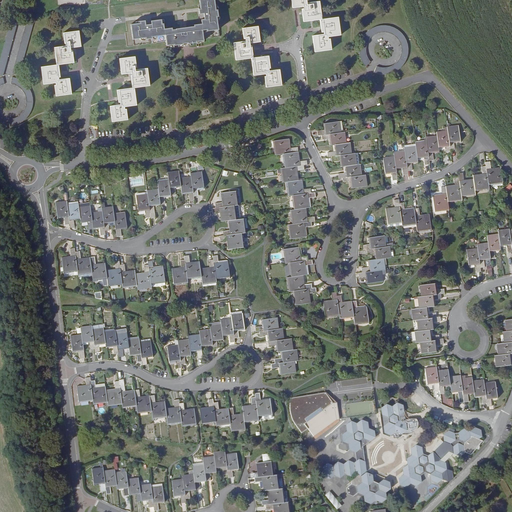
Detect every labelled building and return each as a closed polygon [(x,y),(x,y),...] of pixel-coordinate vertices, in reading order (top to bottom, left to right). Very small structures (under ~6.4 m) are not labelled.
[(162,21),(162,17),(151,18),(151,20),(145,20),(145,16),(141,17),(141,19),(136,19),(136,20),(131,20),(132,35),(140,34),(145,34),(145,35),(152,35),(152,33),(158,32),(165,32),(166,44),(169,44),(174,44),(178,43),(183,43),(183,41),(188,41),(188,42),(193,42),(193,41),(197,40),(204,39),(204,30),(204,28),(208,28),(208,29),(219,28),(219,21),(218,15),(219,15),(219,8),(217,8),(217,2),(216,0),(201,0),(201,2),(201,7),(199,7),(200,12),(204,12),(205,18),(202,18),(202,22),(194,23),(194,25),(172,27),(172,25),(164,26),(164,21),(162,21)] [(308,0),(307,0),(290,0),(291,7),(304,6),(304,8),(304,13),(303,14),(303,21),(319,19),(320,27),(323,27),(324,32),(324,34),(312,36),(314,52),(331,50),(330,39),(328,39),(327,37),(341,35),(339,27),(338,17),(322,19),(321,9),(320,1),(306,3),(306,1),(308,0)] [(0,73),(2,74),(17,20),(10,21),(0,56),(0,73)] [(32,24),(25,22),(12,72),(19,73),(32,24)] [(365,66),(370,62),(366,58),(365,56),(365,53),(364,51),(364,49),(364,46),(365,44),(366,42),(367,40),(368,38),(370,36),(372,34),(373,33),(377,32),(379,31),(381,31),(386,31),(387,31),(389,32),(391,33),(392,34),(395,36),(397,38),(398,39),(400,42),(400,44),(401,47),(401,50),(400,53),(400,56),(398,58),(397,61),(395,63),(392,64),(390,66),(388,66),(386,67),(384,67),(382,67),(380,67),(378,67),(376,66),(375,66),(373,72),(379,73),(384,74),(389,73),(393,71),(397,69),(400,67),(403,63),(405,59),(407,55),(407,50),(407,46),(406,42),(404,37),(403,35),(399,31),(395,28),(390,25),(384,24),(379,25),(374,26),(370,28),(366,31),(364,33),(361,37),(359,42),(358,46),(358,49),(358,54),(360,59),(363,64),(365,66)] [(261,41),(259,26),(244,28),(245,38),(246,38),(247,40),(234,42),(236,60),(252,58),(254,76),(265,74),(266,77),(264,77),(266,87),(282,85),(280,69),(268,70),(268,68),(268,63),(270,62),(269,55),(254,57),(253,50),(251,50),(250,45),(250,42),(261,41)] [(80,45),(78,29),(63,31),(64,42),(66,42),(66,44),(54,46),(56,63),(41,65),(43,82),(55,81),(56,83),(54,84),(55,94),(71,92),(69,76),(58,77),(58,75),(57,70),(59,70),(58,63),(74,61),(73,54),(71,54),(70,48),(70,46),(80,45)] [(134,54),(118,56),(120,72),(131,70),(131,72),(132,78),(131,78),(131,85),(116,87),(117,95),(119,95),(120,99),(120,102),(109,104),(111,119),(127,117),(126,107),(124,107),(123,104),(136,102),(133,85),(148,83),(146,66),(134,68),(134,64),(135,64),(134,54)] [(12,75),(12,81),(16,83),(18,84),(21,86),(23,89),(25,91),(26,93),(26,95),(27,98),(27,101),(26,103),(26,105),(25,107),(24,109),(23,111),(20,113),(18,115),(16,116),(14,117),(11,117),(9,117),(10,124),(12,124),(16,123),(20,121),(23,119),(26,117),(28,114),(30,110),(32,106),(33,102),(33,98),(32,94),(31,89),(28,85),(26,82),(22,78),(17,76),(14,75),(12,75)] [(217,129),(233,126),(231,117),(204,122),(206,131),(217,129)] [(317,131),(317,135),(341,132),(340,121),(322,123),(323,130),(317,131)] [(460,142),(458,125),(447,126),(448,130),(450,150),(455,149),(454,143),(460,142)] [(450,150),(448,130),(436,131),(437,135),(439,149),(445,148),(446,154),(451,154),(450,150)] [(346,143),(345,131),(343,132),(341,132),(321,135),(322,139),(328,138),(329,145),(333,145),(346,143)] [(439,149),(437,135),(426,137),(426,140),(429,160),(434,160),(433,153),(439,153),(439,149)] [(271,140),(274,154),(281,153),(298,151),(297,146),(290,147),(289,138),(271,140)] [(429,160),(426,140),(415,142),(415,143),(416,145),(417,159),(424,159),(424,161),(425,165),(429,164),(429,160)] [(351,153),(350,142),(346,143),(333,145),(334,151),(327,152),(328,156),(332,156),(351,153)] [(417,159),(416,145),(404,147),(405,148),(405,151),(408,172),(412,171),(411,164),(418,163),(418,161),(417,159)] [(307,164),(307,160),(299,161),(298,151),(281,153),(283,167),(303,165),(307,164)] [(408,172),(405,151),(394,152),(394,156),(396,170),(402,169),(403,175),(408,175),(408,172)] [(357,164),(355,153),(351,153),(332,156),(332,161),(338,160),(339,166),(343,166),(357,164)] [(396,170),(394,156),(383,157),(385,175),(392,174),(392,180),(397,180),(396,170)] [(503,184),(501,168),(492,169),(491,161),(486,162),(486,165),(487,171),(489,186),(503,184)] [(362,175),(360,164),(357,164),(343,166),(344,172),(338,173),(338,178),(343,177),(362,175)] [(298,180),(297,170),(304,169),(303,165),(283,167),(279,168),(281,182),(285,182),(298,180)] [(489,186),(487,171),(486,165),(482,166),(482,173),(473,175),(474,178),(475,191),(489,190),(489,186)] [(180,178),(180,176),(179,171),(168,172),(169,178),(169,179),(169,182),(171,196),(176,196),(175,189),(181,188),(180,178)] [(204,189),(202,172),(191,173),(192,176),(192,177),(194,197),(198,196),(198,190),(204,189)] [(475,191),(474,178),(464,180),(463,173),(459,173),(459,177),(462,197),(476,196),(475,191)] [(367,186),(366,174),(362,175),(343,177),(343,182),(349,181),(350,188),(367,186)] [(194,197),(192,177),(180,178),(181,188),(182,195),(189,195),(189,201),(195,200),(194,197)] [(462,201),(459,177),(454,178),(455,185),(446,186),(448,203),(462,201)] [(171,196),(169,182),(169,179),(158,181),(159,188),(159,195),(161,205),(166,204),(165,198),(171,197),(171,196)] [(311,192),(310,188),(303,189),(302,179),(298,180),(285,182),(287,196),(290,195),(311,192)] [(449,210),(446,186),(441,187),(442,194),(433,195),(435,212),(449,210)] [(161,205),(159,195),(159,188),(148,190),(148,193),(149,204),(151,217),(151,218),(156,217),(155,207),(161,206),(161,205)] [(240,204),(239,190),(221,192),(222,202),(215,203),(216,207),(240,204)] [(309,207),(308,198),(309,197),(315,197),(314,192),(311,192),(290,195),(292,209),(306,207),(309,207)] [(151,217),(149,204),(148,193),(137,195),(139,212),(146,211),(147,218),(151,217)] [(399,201),(399,199),(394,200),(395,206),(385,208),(388,225),(402,223),(399,201)] [(69,223),(67,208),(67,203),(66,200),(55,201),(57,218),(64,218),(65,224),(69,223)] [(416,225),(414,207),(405,208),(405,206),(404,201),(399,201),(402,223),(402,227),(416,225)] [(78,203),(78,202),(67,203),(67,208),(69,223),(70,227),(75,226),(75,220),(80,219),(80,216),(79,206),(78,203)] [(93,228),(90,204),(79,206),(80,216),(80,219),(81,222),(88,222),(88,229),(93,228)] [(113,213),(112,205),(105,206),(101,207),(102,210),(102,213),(105,230),(109,230),(109,224),(115,223),(113,213)] [(239,219),(237,205),(216,207),(213,208),(214,212),(220,211),(221,221),(229,220),(231,220),(239,219)] [(311,221),(315,221),(314,216),(307,217),(306,207),(292,209),(289,210),(290,224),(311,221)] [(432,231),(429,214),(420,215),(419,208),(414,208),(416,225),(417,226),(417,233),(432,231)] [(105,230),(102,213),(102,210),(97,211),(91,212),(93,228),(93,229),(100,228),(101,235),(105,234),(105,230)] [(127,229),(125,212),(113,213),(115,223),(117,236),(122,236),(121,229),(127,229)] [(248,232),(246,220),(246,218),(231,220),(229,220),(230,230),(223,230),(223,235),(239,233),(244,232),(248,232)] [(306,236),(305,227),(312,226),(311,221),(290,224),(287,225),(288,238),(306,236)] [(509,229),(509,228),(498,230),(499,234),(500,247),(507,247),(508,253),(511,252),(511,249),(510,232),(509,229)] [(244,232),(239,233),(223,235),(220,235),(220,240),(228,239),(229,249),(246,247),(244,232)] [(500,247),(499,234),(487,235),(488,243),(491,259),(495,258),(494,252),(501,251),(500,247)] [(362,245),(363,250),(366,249),(387,246),(385,235),(368,237),(369,244),(362,245)] [(491,260),(488,243),(477,244),(478,248),(480,268),(485,267),(484,261),(491,260)] [(77,267),(74,246),(70,247),(70,251),(71,254),(61,255),(64,273),(77,270),(77,267)] [(282,249),(283,263),(288,262),(308,260),(307,255),(300,256),(299,246),(282,249)] [(392,257),(390,246),(387,246),(366,249),(367,254),(374,253),(375,259),(384,258),(392,257)] [(480,268),(478,248),(466,249),(469,267),(476,266),(476,273),(481,272),(480,268)] [(92,273),(90,256),(80,257),(79,249),(75,250),(77,267),(77,270),(78,275),(92,273)] [(202,278),(201,268),(200,261),(190,262),(190,254),(184,255),(185,259),(186,267),(188,280),(202,278)] [(230,278),(228,261),(219,262),(218,254),(213,255),(214,259),(214,264),(216,275),(216,279),(230,278)] [(106,269),(106,265),(105,261),(95,263),(95,260),(94,255),(90,256),(92,273),(93,278),(93,280),(98,280),(107,279),(106,269)] [(386,269),(384,258),(375,259),(367,260),(368,266),(361,267),(362,272),(382,269),(386,269)] [(151,281),(151,284),(165,283),(163,266),(154,267),(153,264),(153,259),(148,260),(148,263),(151,281)] [(188,280),(186,267),(185,259),(181,259),(182,267),(172,268),(174,286),(188,284),(188,281),(188,280)] [(216,279),(216,275),(214,264),(214,259),(209,259),(210,267),(201,268),(202,278),(202,279),(203,286),(217,284),(216,279)] [(307,274),(305,264),(312,263),(312,259),(308,260),(288,262),(289,276),(303,275),(307,274)] [(120,263),(119,260),(115,261),(116,267),(106,269),(107,279),(108,280),(108,285),(108,286),(122,284),(121,276),(120,263)] [(137,286),(136,277),(135,272),(135,269),(125,270),(124,263),(120,263),(121,276),(122,284),(123,288),(137,286)] [(151,281),(148,263),(144,264),(145,271),(135,272),(136,277),(137,286),(137,290),(152,288),(151,284),(151,281)] [(383,281),(382,269),(362,272),(358,272),(359,277),(365,277),(366,283),(383,281)] [(304,284),(303,275),(289,276),(286,277),(287,291),(291,291),(312,288),(311,283),(304,284)] [(420,285),(421,296),(441,294),(445,293),(444,288),(438,289),(437,283),(420,285)] [(311,302),(309,293),(316,292),(316,287),(312,288),(291,291),(293,305),(311,302)] [(337,295),(336,292),(331,292),(332,299),(323,301),(325,318),(339,316),(337,295)] [(436,306),(435,299),(442,298),(441,294),(421,296),(417,296),(419,308),(429,307),(436,306)] [(354,318),(351,301),(342,302),(341,295),(337,295),(339,316),(340,320),(354,318)] [(369,324),(368,317),(371,317),(371,313),(370,313),(367,313),(367,311),(366,306),(365,307),(357,308),(357,306),(356,300),(351,301),(354,318),(355,326),(369,324)] [(436,317),(436,312),(429,313),(429,307),(419,308),(411,309),(413,320),(417,319),(436,317)] [(245,330),(243,313),(231,314),(232,318),(232,320),(235,338),(239,337),(238,331),(245,330)] [(435,328),(434,321),(441,320),(440,316),(436,317),(417,319),(418,331),(431,329),(435,328)] [(279,328),(278,317),(261,319),(262,326),(255,326),(256,331),(260,331),(279,328)] [(235,342),(232,320),(232,318),(221,319),(221,323),(222,327),(223,337),(230,336),(231,342),(235,342)] [(222,327),(221,323),(210,324),(211,328),(212,341),(213,348),(218,348),(217,341),(224,340),(223,337),(222,327)] [(95,348),(92,329),(92,328),(92,325),(81,326),(82,334),(83,341),(83,344),(89,343),(90,349),(95,348)] [(104,331),(103,327),(92,328),(92,329),(95,348),(95,351),(96,353),(100,352),(99,345),(106,344),(105,338),(104,331)] [(212,341),(211,328),(199,330),(200,334),(202,347),(208,346),(209,353),(214,352),(213,348),(212,341)] [(285,339),(283,328),(260,331),(260,335),(267,335),(267,341),(285,339)] [(118,353),(116,339),(116,333),(116,332),(115,329),(104,331),(105,338),(106,344),(106,348),(113,347),(114,354),(118,353)] [(432,336),(431,329),(418,331),(414,331),(416,343),(420,342),(439,339),(439,335),(432,336)] [(511,330),(506,331),(503,332),(504,343),(511,342),(511,330)] [(128,339),(127,332),(116,333),(116,339),(118,353),(119,357),(123,356),(122,350),(129,349),(128,339)] [(83,344),(83,341),(82,334),(70,335),(73,352),(79,352),(80,358),(85,357),(83,346),(83,344)] [(202,347),(200,334),(189,335),(189,339),(190,349),(191,352),(198,352),(198,358),(203,357),(203,353),(202,347)] [(142,361),(140,342),(139,340),(139,338),(128,339),(129,349),(130,350),(130,356),(137,355),(138,362),(142,361)] [(293,350),(292,338),(285,339),(268,341),(269,346),(276,345),(276,352),(280,351),(293,350)] [(190,349),(189,339),(178,341),(178,344),(180,356),(181,364),(186,364),(185,357),(191,356),(191,352),(190,349)] [(438,351),(438,344),(444,343),(443,339),(439,339),(420,342),(421,353),(438,351)] [(153,357),(151,340),(140,342),(142,361),(143,365),(147,364),(146,358),(153,357)] [(511,353),(511,342),(504,343),(497,344),(498,355),(511,353)] [(180,356),(178,344),(174,345),(167,346),(169,363),(176,362),(177,369),(182,368),(181,364),(180,356)] [(299,360),(298,349),(293,350),(280,351),(281,358),(275,359),(275,363),(295,361),(299,360)] [(511,353),(498,355),(495,355),(496,367),(511,364),(511,353)] [(296,372),(295,361),(275,363),(271,364),(272,369),(278,368),(279,374),(296,372)] [(439,385),(436,367),(425,368),(428,385),(434,384),(435,391),(440,391),(439,385)] [(451,386),(449,377),(449,376),(448,369),(437,370),(439,385),(440,391),(440,394),(445,393),(444,387),(451,386)] [(463,390),(461,375),(449,376),(449,377),(451,386),(451,394),(458,393),(459,399),(464,398),(463,390)] [(90,381),(90,378),(90,377),(85,378),(86,385),(77,386),(79,403),(93,401),(90,381)] [(473,381),(472,377),(461,379),(463,390),(464,398),(464,402),(469,402),(468,395),(475,394),(473,381)] [(487,403),(485,383),(484,383),(484,379),(473,381),(475,394),(475,398),(482,397),(483,403),(487,403)] [(106,390),(105,386),(96,387),(95,380),(90,381),(93,401),(93,405),(108,403),(106,390)] [(119,385),(119,380),(114,381),(115,389),(106,390),(108,403),(108,407),(122,405),(119,385)] [(498,399),(495,382),(484,383),(485,383),(487,403),(488,406),(492,406),(491,399),(498,399)] [(134,390),(134,389),(125,391),(124,383),(119,385),(122,405),(123,409),(137,407),(134,390)] [(152,412),(150,395),(140,397),(139,389),(134,390),(137,407),(137,409),(138,414),(152,412)] [(273,416),(271,398),(262,399),(261,392),(256,393),(256,397),(257,402),(259,418),(273,416)] [(328,393),(290,397),(291,412),(293,414),(294,421),(301,432),(308,428),(315,439),(322,435),(340,423),(337,402),(334,402),(334,403),(328,393)] [(167,418),(165,401),(155,402),(154,395),(150,395),(152,412),(153,420),(167,418)] [(259,418),(257,402),(256,397),(252,397),(253,405),(243,406),(244,414),(244,415),(245,423),(259,421),(259,418)] [(182,423),(181,416),(179,403),(179,399),(174,400),(175,407),(166,408),(167,418),(168,425),(182,423)] [(217,423),(213,399),(209,399),(210,406),(200,408),(202,425),(217,423)] [(197,425),(194,408),(185,409),(184,402),(179,403),(181,416),(182,423),(183,427),(197,425)] [(231,425),(230,417),(229,408),(220,409),(219,402),(214,402),(217,423),(217,427),(222,426),(231,425)] [(398,403),(392,407),(386,404),(381,408),(382,414),(388,417),(388,424),(384,428),(384,433),(391,436),(393,436),(393,439),(400,438),(399,435),(402,435),(401,434),(406,430),(406,424),(400,421),(400,420),(405,420),(404,416),(399,417),(399,415),(404,411),(403,405),(398,403)] [(245,423),(244,414),(235,415),(234,407),(229,408),(230,417),(231,425),(231,427),(232,433),(246,431),(245,423)] [(365,470),(362,446),(375,436),(374,431),(368,427),(367,422),(362,419),(357,423),(352,420),(345,425),(346,430),(341,434),(342,439),(348,442),(349,449),(355,452),(356,459),(354,461),(348,458),(344,462),(339,459),(334,463),(328,461),(322,465),(323,474),(330,477),(334,473),(340,476),(345,472),(350,474),(354,471),(361,473),(365,470)] [(459,432),(453,432),(454,430),(450,428),(449,430),(443,434),(444,441),(450,443),(452,447),(453,454),(459,456),(464,452),(463,446),(465,441),(470,437),(469,431),(464,428),(459,432)] [(422,447),(416,444),(411,448),(412,455),(406,458),(407,464),(402,468),(403,474),(398,478),(398,485),(404,487),(409,483),(415,485),(420,482),(420,475),(425,472),(430,474),(431,481),(437,484),(442,480),(441,473),(446,469),(445,463),(440,460),(439,454),(434,452),(429,456),(423,453),(422,447)] [(228,475),(225,450),(214,452),(214,456),(216,469),(222,469),(223,476),(228,475)] [(237,453),(225,454),(228,475),(229,478),(233,477),(232,471),(239,470),(237,453)] [(214,456),(203,457),(204,464),(206,481),(211,481),(210,474),(216,473),(216,469),(214,456)] [(275,474),(273,461),(256,463),(257,472),(250,473),(251,478),(254,477),(275,474)] [(204,464),(193,466),(194,473),(196,490),(201,489),(200,483),(206,482),(204,464)] [(106,491),(103,467),(92,468),(94,486),(101,485),(102,492),(106,491)] [(115,469),(103,471),(106,491),(107,495),(111,494),(110,487),(117,487),(117,486),(115,469)] [(377,483),(372,480),(371,474),(366,471),(361,475),(355,473),(350,476),(351,483),(346,486),(347,492),(354,496),(358,492),(363,494),(364,500),(370,503),(376,499),(380,501),(385,498),(385,491),(389,488),(389,481),(383,478),(377,483)] [(130,495),(126,472),(115,473),(117,486),(117,487),(118,490),(124,489),(125,496),(130,495)] [(194,473),(182,475),(183,479),(186,500),(190,499),(189,493),(196,492),(194,473)] [(267,490),(281,488),(279,475),(279,474),(275,474),(254,477),(255,483),(262,481),(264,491),(267,490)] [(139,485),(139,477),(127,479),(130,495),(130,496),(137,495),(138,502),(142,501),(139,485)] [(186,502),(183,479),(172,480),(174,497),(180,496),(181,503),(186,502)] [(151,485),(151,484),(139,485),(142,501),(142,502),(149,501),(150,508),(154,507),(151,487),(151,485)] [(162,485),(151,487),(154,507),(154,510),(159,510),(158,504),(165,503),(162,485)] [(262,505),(286,502),(284,488),(281,488),(267,490),(269,500),(261,500),(262,505)] [(337,510),(342,505),(330,491),(325,495),(337,510)] [(291,511),(290,502),(286,502),(266,505),(266,510),(273,509),(273,511),(291,511)]
